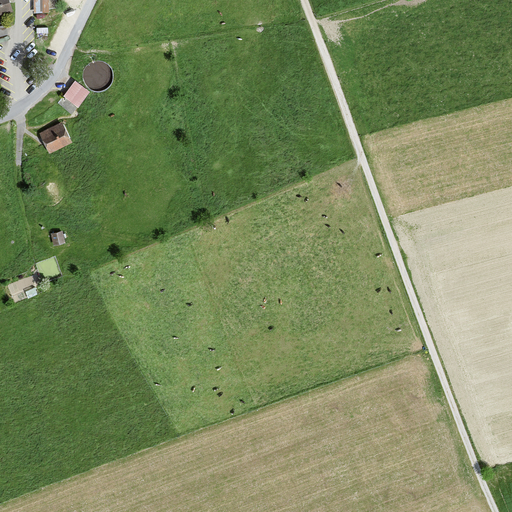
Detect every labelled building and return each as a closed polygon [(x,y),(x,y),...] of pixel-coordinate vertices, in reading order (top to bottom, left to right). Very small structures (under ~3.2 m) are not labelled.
[(9,0),(0,0),(0,13),(13,10),(9,0)] [(48,0),(34,0),(35,12),(48,11),(48,0)] [(89,90),(74,79),(63,94),(78,105),(89,90)] [(63,121),(40,132),(48,148),(71,137),(63,121)] [(62,230),(51,233),(54,245),(65,242),(62,230)]
